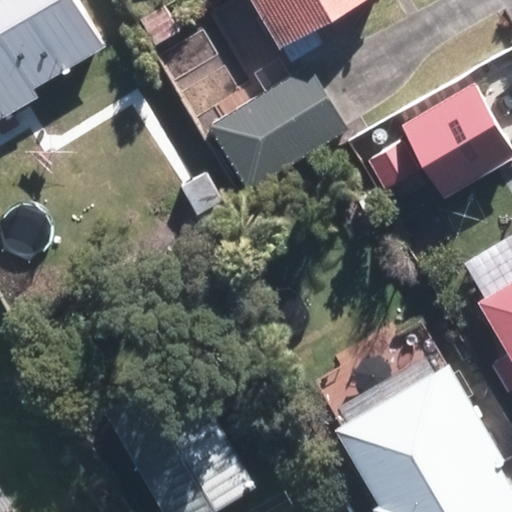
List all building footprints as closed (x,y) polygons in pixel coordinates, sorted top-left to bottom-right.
[(107,51),(77,0),(0,0),(0,124),(42,100),(36,91),(107,51)] [(274,0),(294,34),(351,0),(274,0)] [(351,130),(308,63),(211,125),(253,191),(351,130)] [(511,138),(476,80),(401,126),(443,194),(511,152),(511,138)] [(419,169),(405,143),(370,162),(384,189),(419,169)] [(511,278),(499,286),(511,310),(511,278)] [(203,342),(119,387),(185,511),(212,511),(276,478),(203,342)] [(511,511),(511,444),(462,355),(358,413),(413,511),(511,511)]
